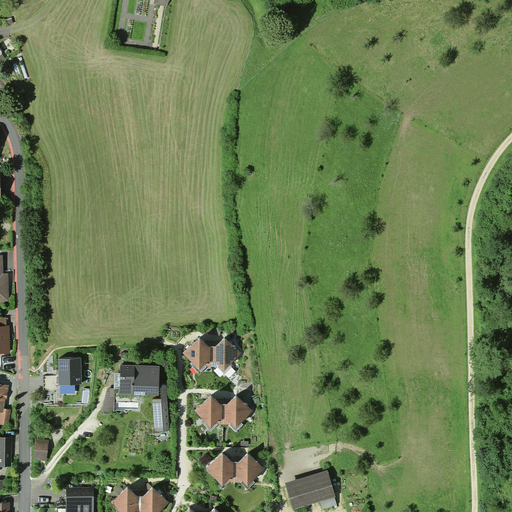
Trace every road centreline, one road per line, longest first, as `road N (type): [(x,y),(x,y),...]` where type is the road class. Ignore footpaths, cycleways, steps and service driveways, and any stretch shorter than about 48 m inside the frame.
road 1 (residential): [(0,116),(15,138),(23,262),(23,511)]
road 2 (track): [(474,511),(469,234),(485,173),(511,136)]
